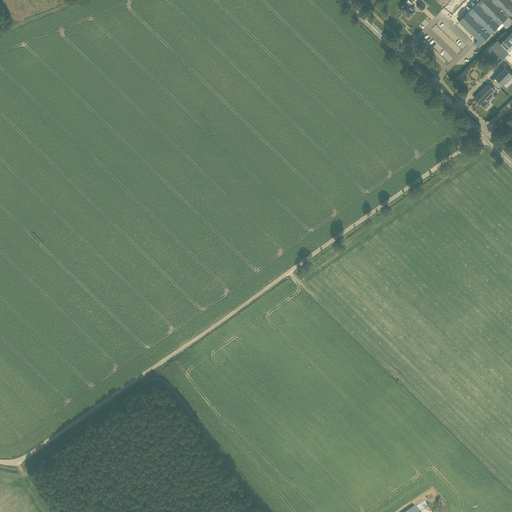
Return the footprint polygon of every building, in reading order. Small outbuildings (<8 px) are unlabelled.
[(416,10),(414,9),(415,8),(411,4),(412,3),(408,0),(407,0),(407,1),(399,8),(408,17),(416,10)] [(442,5),(444,7),(450,12),(462,0),(451,0),(448,4),(445,1),(442,5)] [(462,0),(450,12),(458,21),(478,0),(462,0)] [(502,22),(504,24),(507,28),(511,22),(511,19),(508,16),(511,11),(511,0),(478,0),(458,21),(477,39),(474,43),(478,46),(478,47),(480,45),(479,45),(481,43),(502,22)] [(420,1),(416,5),(422,11),(426,7),(420,1)] [(511,31),(501,43),(511,53),(511,31)] [(511,73),(504,66),(494,77),(503,85),(510,78),(511,80),(511,79),(511,73)] [(485,99),(491,93),(494,90),(488,83),(474,97),(485,108),(490,103),(485,99)]
